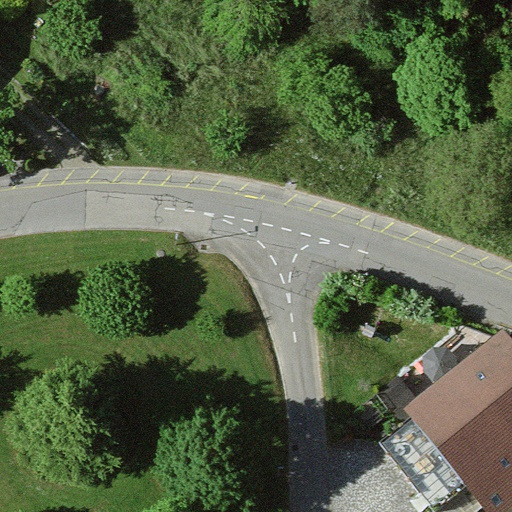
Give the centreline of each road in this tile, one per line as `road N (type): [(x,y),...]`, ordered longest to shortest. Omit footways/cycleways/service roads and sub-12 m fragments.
road 1 (residential): [(275,223),(312,431),(314,511)]
road 2 (residential): [(275,223),(165,206),(0,213)]
road 3 (residential): [(511,303),(275,223)]
